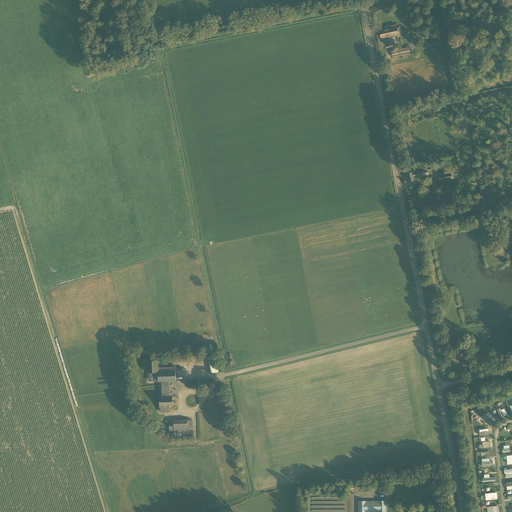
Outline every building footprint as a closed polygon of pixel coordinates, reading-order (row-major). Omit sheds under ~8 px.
[(398,34),(396,25),(384,27),(385,30),(379,31),(381,38),(398,34)] [(393,57),(398,56),(402,55),(403,59),(408,58),(407,54),(410,53),(409,47),(391,51),(393,57)] [(408,182),(415,181),(415,178),(428,175),(427,169),(406,173),(408,182)] [(439,181),(452,179),(450,172),(438,175),(439,181)] [(158,367),(158,361),(147,361),(147,372),(153,372),(153,381),(159,381),(172,381),(176,381),(175,367),(158,367)] [(216,361),(209,362),(211,374),(218,372),(216,361)] [(171,407),(173,407),(172,381),(159,381),(160,407),(163,407),(164,412),(171,412),(171,407)] [(499,418),(506,415),(504,408),(500,409),(500,408),(496,409),(499,418)] [(490,418),(492,416),(487,412),(481,417),(490,425),(493,421),(490,418)] [(187,420),(187,419),(173,420),(174,424),(174,431),(174,433),(188,432),(187,428),(193,428),(192,426),(192,420),(187,420)] [(484,493),(485,500),(497,499),(496,492),(484,493)] [(386,511),(386,501),(358,501),(358,511),(386,511)]
